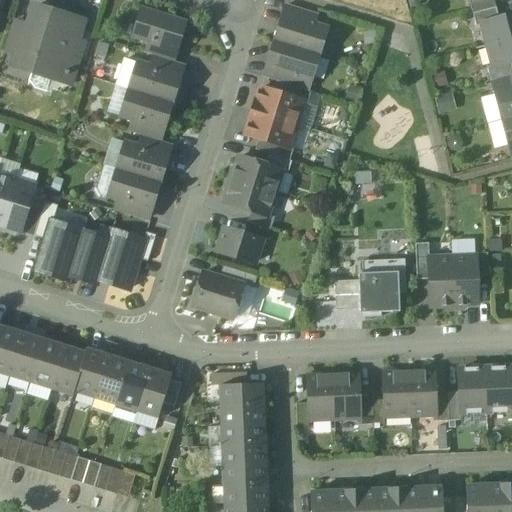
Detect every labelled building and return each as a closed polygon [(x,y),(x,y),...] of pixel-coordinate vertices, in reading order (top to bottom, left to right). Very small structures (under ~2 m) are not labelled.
[(476,0),(469,2),(472,15),(495,9),(492,0),(476,0)] [(317,16),(287,6),(283,17),(314,27),(317,16)] [(52,13),(35,7),(29,25),(27,31),(23,30),(14,58),(12,67),(31,73),(47,78),(48,78),(56,71),(71,76),(77,57),(71,55),(80,25),(51,16),(52,13)] [(495,9),(472,15),(475,27),(481,26),(481,25),(498,20),(495,9)] [(184,25),(141,11),(133,38),(149,43),(176,51),(184,25)] [(511,16),(498,20),(481,25),(481,26),(487,47),(511,40),(511,16)] [(283,17),(282,17),(274,42),(318,56),(326,31),(314,27),(283,17)] [(13,20),(2,55),(14,58),(23,30),(27,31),(29,25),(13,20)] [(511,40),(487,47),(492,68),(492,69),(510,64),(511,63),(511,40)] [(318,56),(274,42),(266,67),(268,67),(310,80),(318,56)] [(176,51),(149,43),(145,54),(153,57),(172,63),(176,51)] [(172,63),(153,57),(149,68),(176,77),(180,65),(172,63)] [(149,68),(137,64),(128,91),(171,104),(179,78),(176,77),(149,68)] [(511,72),(510,64),(492,69),(492,68),(487,69),(490,82),(511,76),(511,72)] [(310,80),(268,67),(264,79),(276,82),(307,92),(310,80)] [(47,78),(31,73),(29,82),(34,89),(46,93),(50,81),(48,78),(47,78)] [(511,76),(490,82),(493,96),(497,95),(497,93),(511,89),(511,76)] [(307,92),(276,82),(273,94),(301,103),(301,104),(307,105),(310,93),(307,92)] [(511,89),(497,93),(497,95),(504,120),(511,118),(511,89)] [(273,94),(259,90),(252,113),(294,126),(301,104),(301,103),(273,94)] [(171,104),(128,91),(120,118),(160,130),(163,131),(171,104)] [(451,95),(434,99),(438,114),(455,110),(451,95)] [(493,96),(482,99),(489,124),(504,120),(497,95),(493,96)] [(294,126),(252,113),(245,135),(258,140),(287,149),(287,147),(294,126)] [(160,130),(133,122),(129,133),(140,137),(156,141),(160,130)] [(156,141),(140,137),(137,148),(164,156),(168,145),(156,141)] [(287,149),(258,140),(255,151),(268,155),(289,162),(293,149),(287,147),(287,149)] [(137,148),(124,144),(116,171),(159,184),(167,157),(164,156),(137,148)] [(289,162),(268,155),(264,167),(281,172),(287,174),(291,162),(289,162)] [(264,167),(238,158),(231,181),(274,195),(281,172),(264,167)] [(150,211),(159,184),(116,171),(108,198),(117,200),(147,210),(150,211)] [(359,185),(362,199),(382,196),(378,171),(369,172),(371,184),(359,185)] [(0,176),(0,227),(1,227),(15,181),(0,176)] [(15,181),(1,227),(20,233),(34,187),(15,181)] [(274,195),(231,181),(224,204),(250,213),(267,218),(267,216),(274,195)] [(147,210),(117,200),(113,212),(144,221),(147,210)] [(33,241),(46,245),(52,224),(58,210),(45,206),(33,241)] [(30,211),(23,234),(33,237),(40,214),(30,211)] [(267,218),(250,213),(247,224),(270,231),(274,219),(267,216),(267,218)] [(67,282),(69,277),(82,233),(52,224),(46,245),(37,272),(67,282)] [(261,241),(224,230),(217,253),(253,264),(261,241)] [(97,281),(109,242),(82,233),(69,277),(96,285),(97,281)] [(138,260),(144,243),(112,234),(109,242),(97,281),(129,291),(138,260)] [(144,243),(138,260),(147,263),(155,238),(146,235),(144,243)] [(428,245),(415,245),(416,281),(428,281),(427,260),(428,260),(428,245)] [(487,254),(475,255),(475,258),(476,278),(488,277),(487,254)] [(475,258),(451,259),(453,311),(462,310),(466,306),(477,306),(476,278),(475,258)] [(428,260),(427,260),(428,281),(429,308),(440,307),(444,311),(453,311),(451,259),(428,260)] [(379,275),(358,276),(358,282),(359,298),(359,312),(360,314),(399,313),(398,295),(405,295),(404,263),(379,263),(379,275)] [(256,278),(222,268),(218,279),(243,287),(253,290),(256,278)] [(218,279),(202,274),(191,308),(232,320),(243,287),(218,279)] [(359,298),(358,282),(335,283),(336,299),(359,298)] [(359,298),(336,299),(336,313),(359,312),(359,298)] [(22,334),(1,328),(0,330),(0,374),(9,378),(22,334)] [(43,341),(22,334),(9,378),(30,384),(43,341)] [(64,347),(43,341),(30,384),(51,391),(64,347)] [(84,354),(64,347),(51,391),(68,396),(72,398),(73,394),(85,354),(84,354)] [(107,357),(86,350),(84,354),(85,354),(73,394),(77,395),(77,394),(94,400),(107,357)] [(128,363),(107,357),(94,400),(115,406),(128,363)] [(149,370),(128,363),(115,406),(136,413),(149,370)] [(510,369),(484,370),(485,414),(511,413),(511,391),(510,369)] [(171,376),(149,370),(136,413),(153,418),(153,419),(157,420),(162,404),(169,381),(171,376)] [(484,370),(458,371),(458,393),(460,415),(485,414),(484,370)] [(434,372),(408,373),(410,418),(435,417),(435,399),(434,372)] [(408,373),(382,374),(383,401),(384,419),(410,418),(408,373)] [(246,374),(211,375),(211,387),(218,387),(246,386),(246,374)] [(358,375),(332,376),(334,421),(360,420),(358,375)] [(332,376),(306,377),(307,404),(308,422),(334,421),(332,376)] [(181,385),(169,381),(162,404),(174,408),(181,385)] [(246,386),(218,387),(219,390),(218,390),(219,406),(219,408),(263,406),(262,395),(262,385),(246,386)] [(458,393),(447,394),(447,398),(448,422),(460,421),(460,415),(458,393)] [(447,398),(435,399),(435,417),(436,422),(448,422),(447,398)] [(383,401),(371,402),(372,426),(384,425),(384,419),(383,401)] [(371,402),(359,402),(360,420),(360,426),(372,426),(371,402)] [(307,404),(295,405),(296,429),(308,428),(308,422),(307,404)] [(263,406),(219,408),(220,428),(264,426),(263,417),(263,416),(263,406)] [(264,426),(220,428),(221,448),(265,446),(264,426)] [(8,437),(0,434),(0,459),(1,460),(8,437)] [(20,441),(8,437),(1,460),(13,464),(20,441)] [(31,444),(20,441),(13,464),(24,467),(31,444)] [(43,448),(31,444),(24,467),(36,471),(43,448)] [(265,446),(221,448),(222,468),(265,466),(265,457),(265,446)] [(54,452),(43,448),(36,471),(47,474),(54,452)] [(66,455),(54,452),(47,474),(59,478),(66,455)] [(77,459),(66,455),(59,478),(70,481),(77,459)] [(89,462),(77,459),(70,481),(82,485),(89,462)] [(100,466),(89,462),(82,485),(93,489),(100,466)] [(112,469),(100,466),(93,489),(104,492),(112,469)] [(265,466),(222,468),(223,488),(266,486),(266,475),(265,466)] [(123,473),(112,469),(104,492),(116,496),(123,473)] [(134,476),(123,473),(116,496),(127,499),(134,476)] [(510,511),(509,485),(487,486),(488,511),(510,511)] [(266,486),(223,488),(223,508),(267,506),(267,497),(266,486)] [(477,486),(465,487),(466,502),(466,503),(465,511),(488,511),(487,486),(477,486)] [(419,511),(418,488),(397,489),(397,511),(419,511)] [(441,488),(429,488),(418,488),(419,511),(441,511),(441,503),(441,488)] [(397,511),(397,489),(375,490),(376,511),(397,511)] [(376,511),(375,490),(354,491),(354,511),(376,511)] [(354,511),(354,491),(332,492),(332,511),(354,511)] [(321,492),(310,493),(310,509),(310,511),(332,511),(332,492),(321,492)] [(465,498),(453,499),(453,511),(465,511),(466,503),(465,498)] [(453,511),(453,499),(441,499),(441,511),(453,511)]
